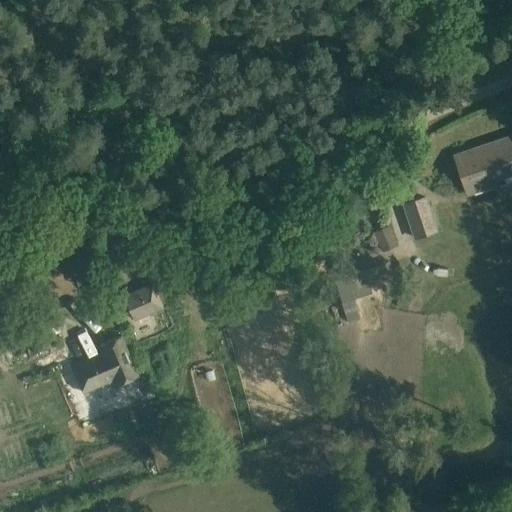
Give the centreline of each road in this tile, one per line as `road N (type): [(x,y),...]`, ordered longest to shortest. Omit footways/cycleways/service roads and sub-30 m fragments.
road 1 (track): [(0,108),(141,48),(446,12),(466,0)]
road 2 (track): [(511,85),(291,174),(191,156)]
road 3 (track): [(13,0),(191,156)]
road 4 (track): [(191,156),(114,160),(0,201)]
